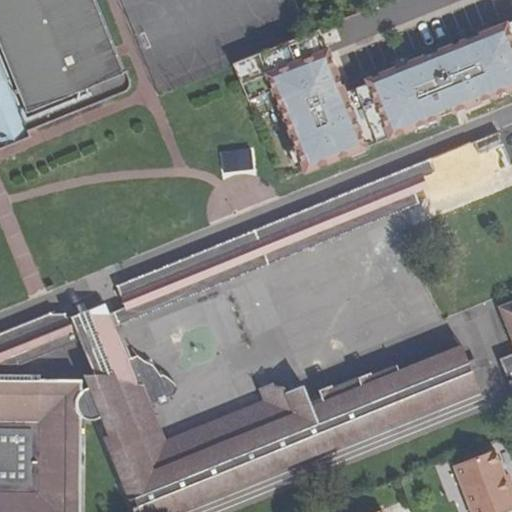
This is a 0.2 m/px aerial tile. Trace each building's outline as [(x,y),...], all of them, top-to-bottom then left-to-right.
[(123,74),(93,0),(0,0),(0,151),(31,139),(29,133),(134,90),(127,72),(123,74)] [(274,92),(306,171),(440,117),(437,111),(449,106),(452,112),(511,87),(511,18),(364,80),(366,84),(343,93),(317,31),(234,65),(249,102),(274,92)] [(474,141),(480,156),(503,146),(498,132),(474,141)] [(424,160),(372,182),(390,215),(414,205),(406,185),(430,175),(424,160)] [(0,511),(79,511),(81,417),(87,419),(91,420),(95,419),(100,417),(112,446),(107,449),(128,500),(132,498),(135,506),(130,508),(132,511),(173,511),(477,390),(461,347),(397,372),(395,367),(366,379),(365,376),(326,391),(325,388),(315,393),(318,399),(308,403),(301,387),(285,393),(283,389),(273,388),(272,384),(260,390),(265,401),(166,440),(154,409),(163,406),(169,403),(168,398),(173,396),(177,395),(178,392),(178,388),(177,383),(175,379),(172,376),(167,374),(164,370),(160,367),(156,363),(152,361),(147,359),(141,357),(132,360),(119,327),(390,215),(372,182),(113,289),(122,311),(82,328),(77,317),(66,322),(64,317),(52,314),(0,335),(0,366),(5,367),(9,370),(15,369),(77,344),(90,379),(84,377),(89,388),(86,391),(81,392),(82,383),(43,383),(43,378),(0,377),(0,511)] [(511,354),(500,359),(511,389),(511,300),(498,306),(511,339),(511,354)] [(505,511),(511,509),(511,481),(499,447),(451,463),(469,511),(505,511)]
